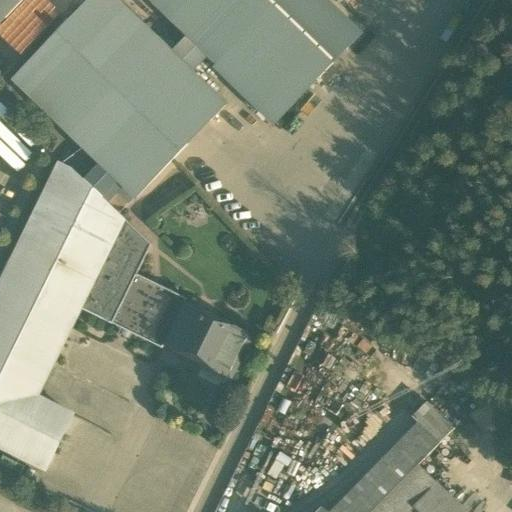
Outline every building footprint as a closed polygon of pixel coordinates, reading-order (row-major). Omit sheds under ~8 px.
[(0,0),(0,20),(19,0),(0,0)] [(92,0),(14,82),(136,199),(225,106),(191,73),(208,56),(218,66),(216,69),(274,125),(361,36),(323,0),(149,0),(189,38),(172,55),(115,0),(92,0)] [(112,325),(137,275),(151,246),(72,170),(60,164),(25,236),(98,272),(80,309),(112,325)] [(36,397),(80,309),(98,272),(25,236),(0,286),(0,448),(45,470),(72,415),(36,397)] [(162,349),(165,344),(164,344),(168,335),(179,313),(184,303),(185,304),(187,300),(137,275),(112,325),(121,329),(133,335),(162,349)] [(179,313),(202,324),(205,318),(206,319),(208,315),(185,304),(184,303),(179,313)] [(170,336),(191,346),(202,324),(179,313),(168,335),(170,336)] [(202,362),(230,376),(241,353),(236,351),(243,337),(206,319),(205,318),(202,324),(191,346),(187,355),(202,362)] [(130,340),(133,335),(121,329),(118,334),(130,340)] [(170,336),(166,345),(187,355),(191,346),(170,336)] [(248,339),(243,337),(236,351),(241,353),(248,339)] [(342,350),(324,384),(345,395),(364,362),(342,350)] [(230,376),(202,362),(199,368),(227,382),(230,376)] [(420,425),(440,444),(454,430),(427,403),(412,418),(419,425),(420,425)] [(419,425),(346,500),(357,511),(373,511),(395,490),(418,466),(440,444),(420,425),(419,425)] [(417,511),(465,511),(418,466),(395,490),(413,508),(417,511)] [(408,511),(413,508),(395,490),(373,511),(408,511)] [(357,511),(346,500),(333,511),(357,511)]
